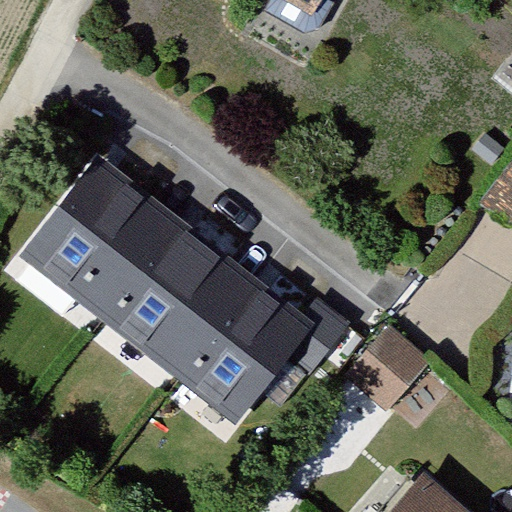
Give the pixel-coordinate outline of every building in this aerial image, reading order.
[(303,0),(333,16),(341,0),(303,0)] [(115,326),(193,226),(94,150),(16,250),(115,326)] [(511,161),(483,204),(511,224),(511,161)] [(234,421),(315,319),(193,226),(115,326),(234,421)] [(425,362),(379,329),(346,375),(392,408),(425,362)] [(476,511),(431,473),(396,511),(476,511)]
